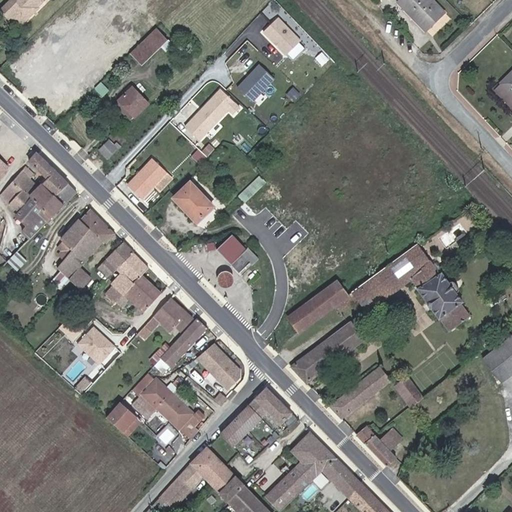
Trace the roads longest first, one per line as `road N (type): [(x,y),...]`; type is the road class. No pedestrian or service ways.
road 1 (primary): [(0,96),(271,369)]
road 2 (unclassified): [(511,167),(444,84),(449,65),(511,1)]
road 3 (primary): [(271,369),(409,511)]
road 4 (unclassified): [(133,511),(271,369)]
